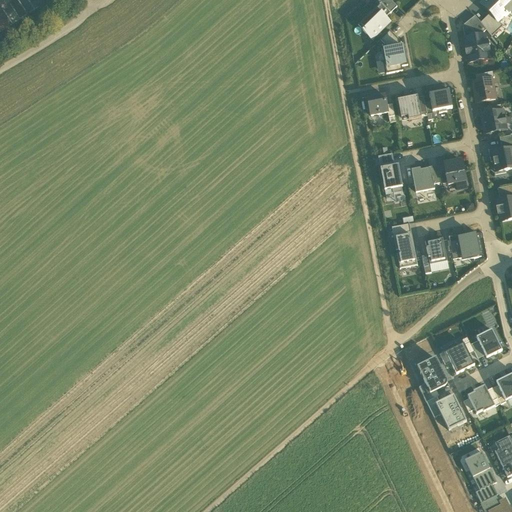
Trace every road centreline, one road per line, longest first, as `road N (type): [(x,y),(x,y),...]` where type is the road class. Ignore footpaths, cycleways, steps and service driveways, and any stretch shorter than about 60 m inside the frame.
road 1 (track): [(209,511),(392,350),(325,0)]
road 2 (unclassified): [(392,350),(495,262)]
